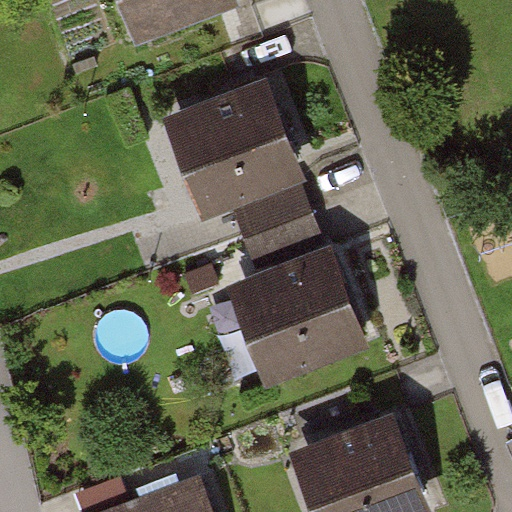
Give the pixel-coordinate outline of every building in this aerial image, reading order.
[(122,0),(134,28),(203,0),(122,0)] [(248,89),(164,119),(193,201),(278,171),(248,89)] [(241,231),(250,255),(318,228),(298,176),(134,239),(145,269),(241,231)] [(334,247),(234,282),(266,372),(366,336),(334,247)] [(206,260),(181,269),(190,293),(214,284),(206,260)] [(393,410),(292,446),(315,511),(388,511),(425,499),(393,410)] [(88,511),(208,511),(195,474),(88,511)]
